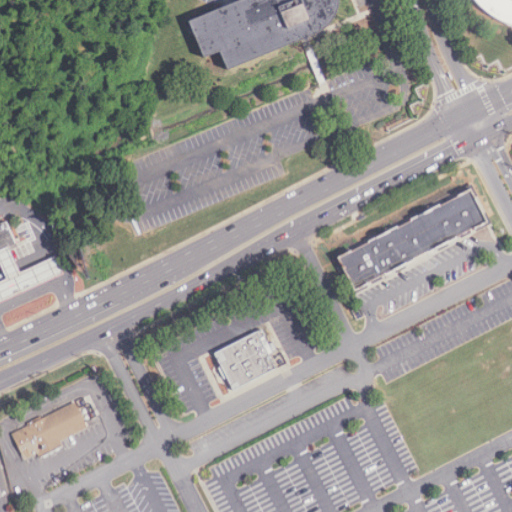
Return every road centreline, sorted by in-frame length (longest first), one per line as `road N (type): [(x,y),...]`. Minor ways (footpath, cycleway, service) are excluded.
road 1 (secondary): [(0,382),(511,122)]
road 2 (secondary): [(511,89),(0,346)]
road 3 (residential): [(292,235),(364,367),(367,409),(232,476),(240,511)]
road 4 (residential): [(107,329),(198,511)]
road 5 (residential): [(420,0),(479,138)]
